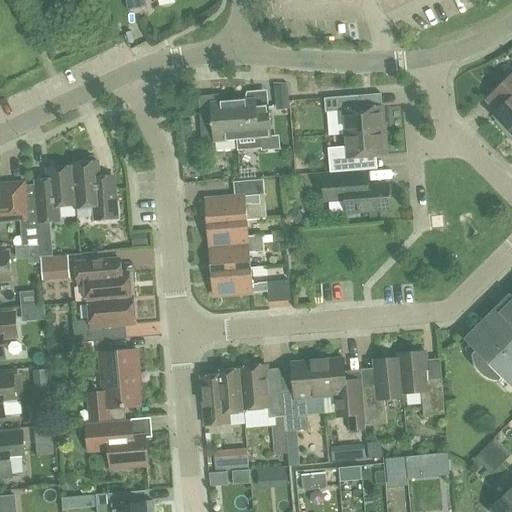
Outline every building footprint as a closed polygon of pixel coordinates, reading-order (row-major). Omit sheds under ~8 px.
[(132,10),(147,7),(145,0),(126,0),(128,10),(132,10)] [(471,0),(476,11),(485,8),(481,0),(471,0)] [(508,137),(511,132),(511,76),(488,100),(500,111),(495,115),(498,119),(496,121),(508,136),(507,136),(508,137)] [(288,85),(275,86),(277,110),(290,109),(288,85)] [(346,134),(385,130),(383,107),(362,108),(361,95),(325,98),(327,112),(344,111),(346,134)] [(257,99),(235,101),(238,139),(239,149),(262,147),(261,137),(272,136),(270,106),(258,107),(257,99)] [(213,111),(201,112),(203,130),(204,143),(216,142),(216,141),(238,139),(235,101),(212,103),(213,111)] [(385,130),(346,134),(347,146),(329,148),(331,172),(359,170),(358,157),(387,154),(385,130)] [(115,175),(100,176),(99,162),(96,162),(96,158),(93,156),(85,157),(83,160),(83,163),(73,164),(73,166),(74,166),(77,205),(77,208),(94,207),(95,220),(119,218),(117,193),(115,175)] [(49,169),(50,178),(35,180),(37,198),(39,222),(62,220),(61,207),(77,205),(74,166),(73,166),(49,169)] [(359,174),(324,177),(326,201),(347,199),(348,213),(392,209),(390,184),(369,185),(368,173),(359,174)] [(236,197),(207,199),(209,223),(248,220),(246,205),(261,204),(261,195),(265,195),(264,179),(235,182),(236,197)] [(0,220),(29,219),(26,183),(2,185),(4,202),(0,202),(0,220)] [(248,220),(209,223),(211,247),(265,243),(264,234),(249,235),(248,220)] [(265,243),(211,247),(213,272),(252,268),(250,253),(266,252),(265,243)] [(0,280),(12,279),(9,253),(0,253),(0,280)] [(68,257),(44,259),(45,275),(69,274),(68,257)] [(133,298),(132,298),(130,272),(122,273),(121,259),(78,263),(80,285),(87,284),(89,303),(90,302),(133,298)] [(252,268),(213,272),(215,296),(268,291),(268,302),(280,301),(292,300),(290,280),(253,283),(252,268)] [(310,296),(309,286),(299,286),(300,297),(310,296)] [(90,302),(92,320),(74,322),(76,343),(110,340),(109,326),(136,324),(134,297),(132,298),(133,298),(90,302)] [(511,381),(509,383),(510,385),(511,383),(511,309),(508,314),(503,310),(470,343),(471,345),(473,342),(479,348),(473,354),(474,360),(476,364),(478,368),(481,372),(482,373),(486,376),(490,378),(494,380),(500,381),(506,375),(511,381)] [(4,338),(18,337),(16,313),(0,314),(0,358),(6,358),(4,338)] [(168,327),(168,315),(145,316),(146,329),(168,327)] [(107,409),(141,406),(138,371),(140,371),(139,350),(119,351),(101,353),(104,392),(90,393),(92,422),(108,420),(107,409)] [(426,351),(400,354),(400,357),(401,357),(404,394),(405,394),(422,392),(424,415),(446,414),(443,376),(428,377),(426,351)] [(377,386),(363,387),(364,392),(366,424),(388,423),(386,399),(405,397),(405,394),(404,394),(401,357),(400,357),(375,360),(377,386)] [(345,358),(321,360),(324,396),(337,395),(338,411),(339,416),(349,415),(350,430),(366,428),(366,424),(364,392),(348,394),(345,358)] [(296,398),(284,399),(287,431),(310,429),(307,398),(324,396),(321,360),(293,363),(296,398)] [(267,365),(241,367),(241,369),(245,410),(246,410),(269,407),(270,417),(277,417),(281,454),(290,453),(287,431),(284,399),(283,390),(269,391),(267,365)] [(216,374),(202,375),(204,399),(206,425),(221,424),(231,423),(230,413),(246,412),(246,410),(245,410),(241,369),(215,371),(216,374)] [(14,375),(0,375),(0,418),(6,417),(4,402),(16,401),(14,375)] [(66,397),(65,382),(52,383),(54,398),(66,397)] [(90,450),(104,449),(111,448),(112,467),(148,464),(146,436),(134,437),(133,423),(89,427),(90,450)] [(23,432),(0,434),(0,477),(13,476),(25,475),(23,457),(25,457),(23,432)] [(246,452),(235,453),(236,471),(247,470),(246,452)] [(417,455),(406,456),(407,464),(418,463),(417,455)] [(406,456),(394,457),(395,465),(407,464),(406,456)] [(361,467),(349,468),(350,475),(362,474),(361,467)] [(377,485),(385,485),(384,473),(376,473),(377,485)] [(511,511),(511,477),(506,484),(511,490),(495,506),(493,509),(492,510),(494,511),(511,511)] [(97,495),(98,511),(155,511),(155,502),(128,504),(127,492),(97,495)] [(0,511),(16,511),(15,496),(0,496),(0,511)]
